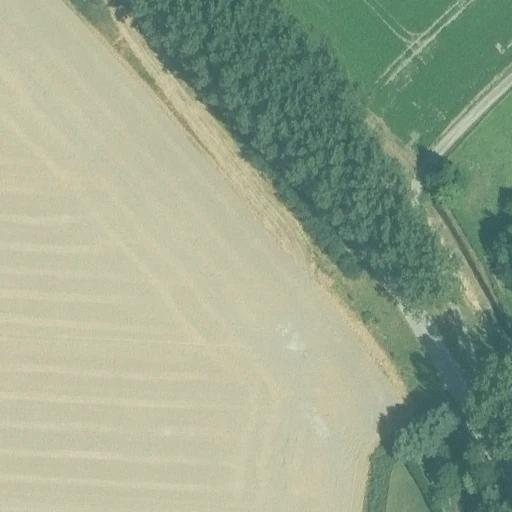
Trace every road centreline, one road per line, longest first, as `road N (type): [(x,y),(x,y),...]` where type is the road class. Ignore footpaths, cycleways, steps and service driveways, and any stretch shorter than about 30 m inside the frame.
road 1 (tertiary): [(504,473),(377,259),(137,0)]
road 2 (residential): [(504,473),(485,392),(418,228),(414,192),(432,159),(511,82)]
